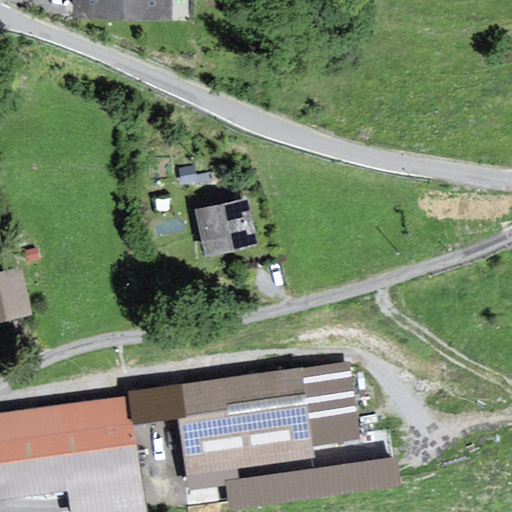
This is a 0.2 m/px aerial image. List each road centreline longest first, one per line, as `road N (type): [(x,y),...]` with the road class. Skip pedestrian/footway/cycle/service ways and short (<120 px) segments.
road 1 (tertiary): [(511,183),(395,165),(290,136),(0,14)]
road 2 (residential): [(511,236),(316,300),(76,347),(0,382)]
road 3 (track): [(379,281),(395,315),(511,390)]
